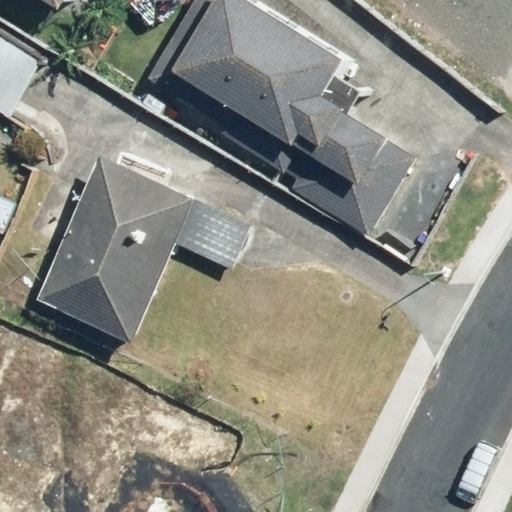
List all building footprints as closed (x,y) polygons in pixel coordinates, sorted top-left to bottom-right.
[(41,0),(58,10),(64,0),(41,0)] [(201,0),(157,74),(246,127),(238,140),(385,227),(439,137),(354,86),(376,48),(296,0),(201,0)] [(0,26),(0,109),(16,119),(26,104),(67,130),(80,110),(42,86),(56,63),(0,26)] [(200,199),(99,154),(33,300),(133,345),(200,199)] [(116,360),(11,309),(0,333),(0,488),(43,509),(116,360)]
